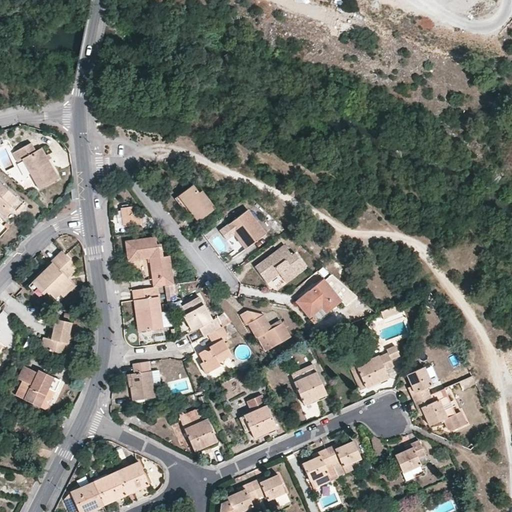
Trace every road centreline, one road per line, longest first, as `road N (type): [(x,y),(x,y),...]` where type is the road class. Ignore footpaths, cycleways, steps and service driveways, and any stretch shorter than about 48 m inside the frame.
road 1 (track): [(123,168),(156,150),(178,151),(350,233),(412,241),(494,358),(511,460)]
road 2 (residential): [(196,481),(347,415),(388,418)]
road 3 (residential): [(83,417),(105,339),(89,219)]
road 4 (residential): [(82,166),(123,168),(217,283)]
road 5 (residential): [(83,417),(185,466),(196,481)]
